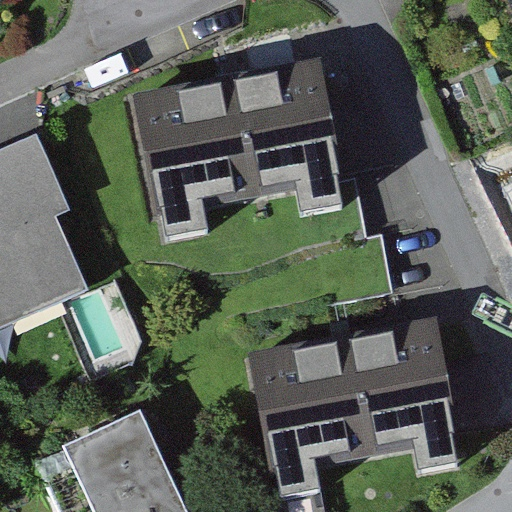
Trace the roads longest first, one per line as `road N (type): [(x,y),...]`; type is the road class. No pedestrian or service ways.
road 1 (residential): [(363,0),(511,342)]
road 2 (residential): [(0,92),(118,37)]
